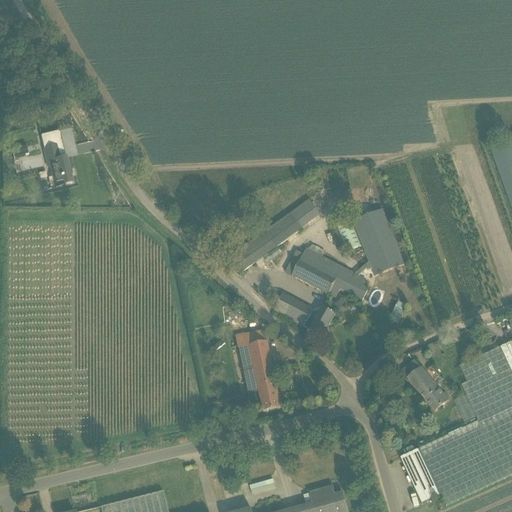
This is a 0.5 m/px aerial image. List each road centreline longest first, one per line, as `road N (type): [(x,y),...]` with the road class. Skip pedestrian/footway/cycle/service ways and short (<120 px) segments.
road 1 (unclassified): [(358,401),(146,202),(16,0)]
road 2 (unclassified): [(358,401),(0,495)]
road 3 (track): [(352,391),(398,350),(511,307)]
